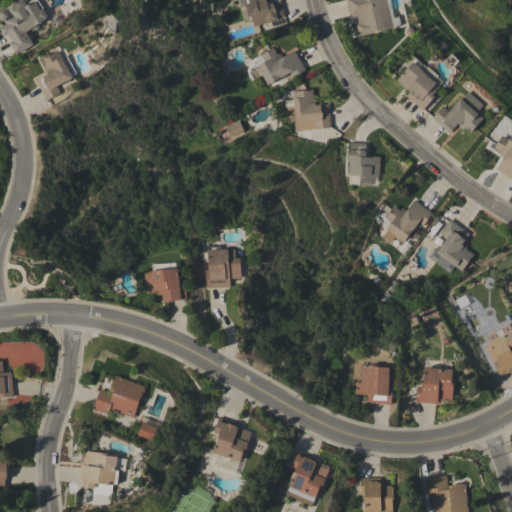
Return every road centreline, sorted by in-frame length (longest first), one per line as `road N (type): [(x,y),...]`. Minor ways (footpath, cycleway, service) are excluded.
road 1 (residential): [(511,409),(454,438),(416,446),(369,442),(128,326),(70,315),(0,316)]
road 2 (residential): [(313,0),(347,81),(447,176),(511,221)]
road 3 (residential): [(70,315),(66,374),(43,458),(46,511)]
road 4 (residential): [(0,94),(21,151),(20,192),(0,230)]
